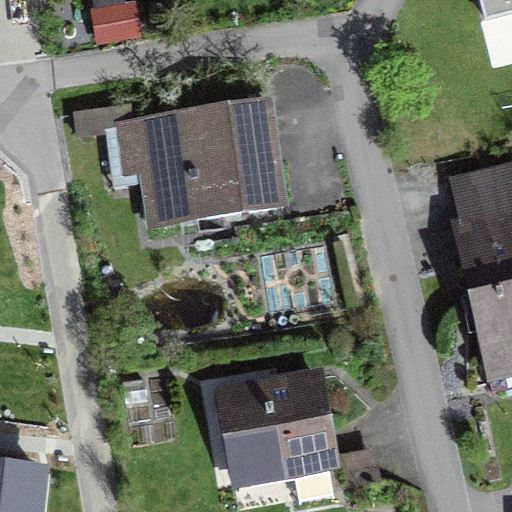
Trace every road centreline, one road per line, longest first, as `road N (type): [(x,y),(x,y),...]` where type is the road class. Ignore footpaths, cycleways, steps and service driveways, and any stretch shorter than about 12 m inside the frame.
road 1 (residential): [(339,38),(448,511)]
road 2 (residential): [(0,95),(41,159),(50,193),(105,511)]
road 3 (residential): [(0,94),(59,73),(339,38)]
